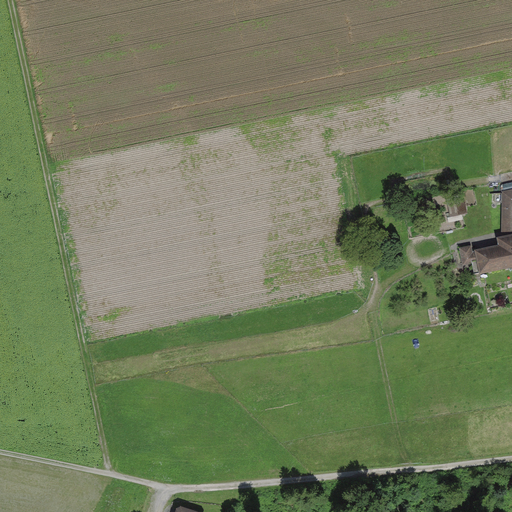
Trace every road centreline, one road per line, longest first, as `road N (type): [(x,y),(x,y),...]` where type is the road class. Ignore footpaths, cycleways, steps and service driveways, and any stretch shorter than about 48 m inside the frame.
road 1 (track): [(113,474),(10,0)]
road 2 (track): [(511,458),(181,485),(113,474)]
